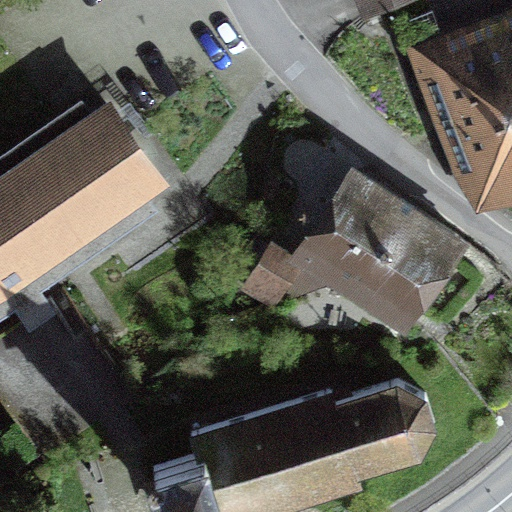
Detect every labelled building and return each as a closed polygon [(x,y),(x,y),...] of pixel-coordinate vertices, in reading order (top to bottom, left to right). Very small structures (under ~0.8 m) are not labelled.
[(360,0),(366,13),(399,0),(360,0)] [(486,173),(511,163),(511,27),(415,62),(432,106),(457,97),(486,173)] [(111,101),(0,176),(0,290),(164,178),(111,101)] [(398,311),(447,240),(356,178),(307,249),(398,311)] [(256,511),(360,479),(357,469),(420,449),(435,422),(425,391),(396,376),(334,396),(330,385),(190,430),(196,450),(152,464),(167,511),(186,511),(212,504),(214,511),(256,511)]
